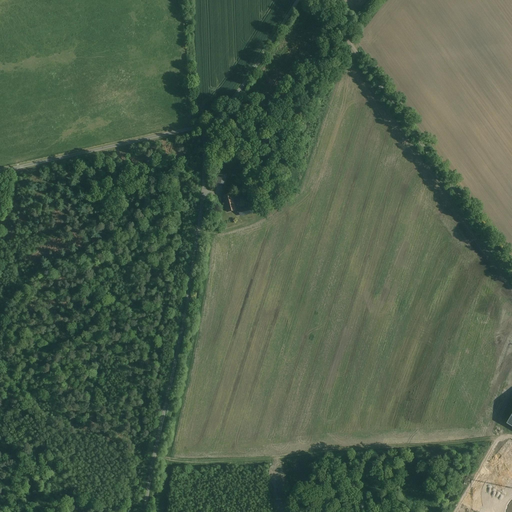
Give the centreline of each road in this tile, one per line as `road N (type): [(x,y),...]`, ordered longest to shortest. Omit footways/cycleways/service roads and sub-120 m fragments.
road 1 (unclassified): [(299,0),(207,128),(192,269),(144,511)]
road 2 (unclassified): [(317,0),(511,271)]
